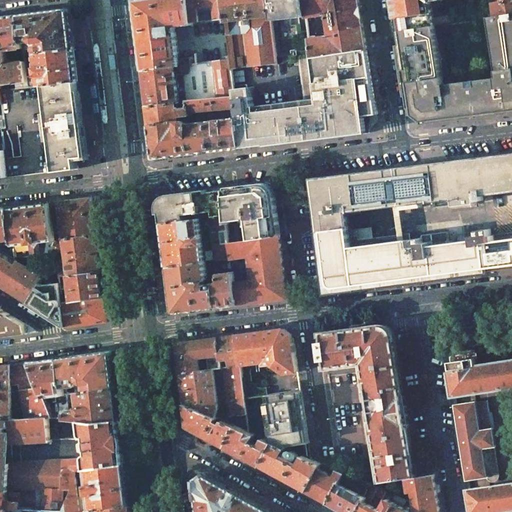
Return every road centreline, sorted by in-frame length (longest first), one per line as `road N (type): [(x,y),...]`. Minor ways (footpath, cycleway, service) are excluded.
road 1 (residential): [(456,511),(438,450),(416,297)]
road 2 (tertiary): [(133,178),(113,0)]
road 3 (residential): [(321,511),(163,432)]
road 4 (residential): [(150,330),(305,311)]
road 5 (residential): [(305,311),(285,159)]
road 6 (residential): [(285,159),(133,178)]
road 7 (tertiary): [(150,330),(133,178)]
road 8 (residential): [(398,145),(375,0)]
road 9 (residential): [(327,455),(305,311)]
road 10 (residential): [(133,178),(0,194)]
